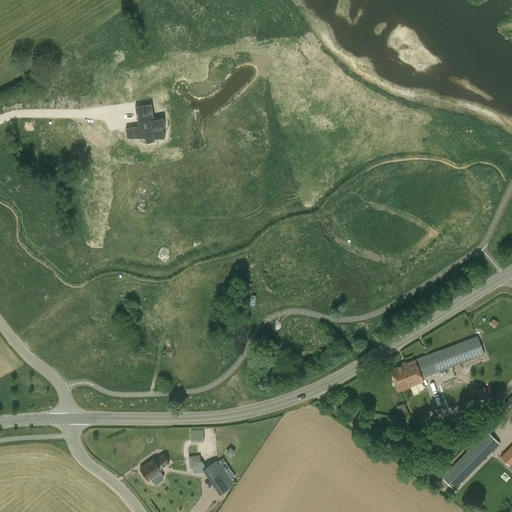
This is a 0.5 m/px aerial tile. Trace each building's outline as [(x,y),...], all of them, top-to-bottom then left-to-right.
[(145,129),(127,132),(128,140),(135,139),(135,141),(140,141),(140,140),(146,139),(147,145),(155,143),(155,140),(165,139),(162,122),(152,123),(151,117),(154,117),(153,107),(136,110),(139,127),(145,127),(145,129)] [(489,351),(511,342),(511,333),(486,343),(489,351)] [(422,377),(431,374),(452,367),(483,355),(477,337),(413,360),(413,362),(391,370),(399,391),(423,381),(422,377)] [(464,385),(443,393),(448,405),(469,397),(464,385)] [(488,394),(485,386),(475,389),(478,398),(488,394)] [(441,477),(454,490),(500,444),(487,431),(441,477)] [(225,454),(221,459),(227,464),(230,458),(225,454)] [(154,461),(154,460),(153,459),(140,469),(148,480),(151,478),(154,483),(157,484),(162,480),(162,478),(159,473),(161,471),(160,469),(169,463),(163,455),(154,461)] [(226,494),(233,488),(215,463),(205,472),(215,487),(219,484),(226,494)]
